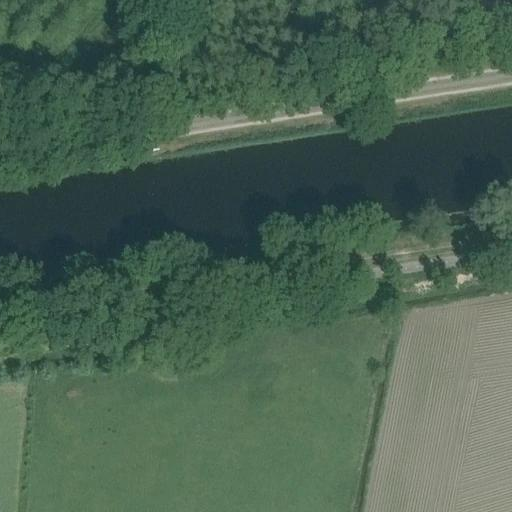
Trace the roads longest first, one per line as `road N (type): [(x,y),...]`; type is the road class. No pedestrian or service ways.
road 1 (unclassified): [(0,155),(511,75)]
road 2 (track): [(0,315),(511,236)]
